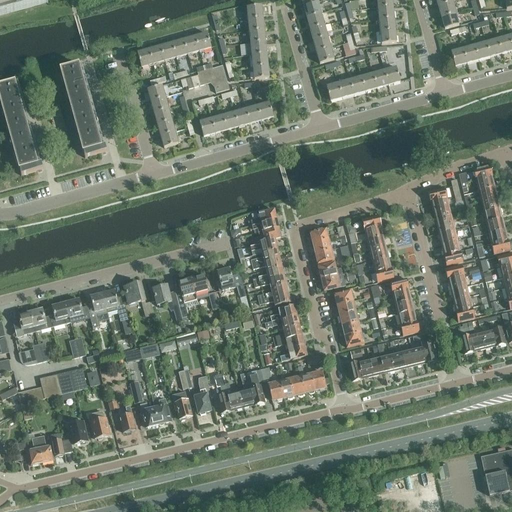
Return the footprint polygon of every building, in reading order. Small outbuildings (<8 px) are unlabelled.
[(0,0),(0,14),(47,1),(46,0),(0,0)] [(393,8),(393,7),(392,0),(377,0),(378,9),(393,8)] [(304,7),(307,19),(321,15),(318,3),(304,7)] [(453,3),(438,7),(441,19),(456,15),(453,3)] [(247,9),(248,21),(263,19),(262,7),(247,9)] [(379,21),(394,20),(393,8),(378,9),(379,21)] [(310,30),(324,26),(321,15),(307,19),(310,30)] [(456,15),(441,19),(445,30),(459,27),(456,15)] [(263,19),(248,21),(250,33),(264,31),(263,19)] [(379,21),(380,33),(395,32),(394,20),(379,21)] [(324,26),(310,30),(313,42),(328,38),(324,26)] [(264,31),(250,33),(251,45),(266,43),(264,31)] [(380,33),(382,45),(397,44),(395,32),(380,33)] [(200,52),(211,49),(207,35),(195,38),(200,52)] [(511,52),(511,47),(509,37),(498,41),(502,55),(511,52)] [(184,41),(186,50),(188,56),(200,52),(195,38),(184,41)] [(313,42),(317,53),(331,49),(328,38),(313,42)] [(188,56),(186,50),(184,41),(172,45),(176,59),(188,56)] [(502,55),(498,41),(486,44),(490,58),(502,55)] [(266,43),(251,45),(252,57),(267,55),(266,43)] [(490,58),(486,44),(474,47),(478,61),(490,58)] [(176,59),(172,45),(161,48),(165,62),(176,59)] [(478,61),(474,47),(463,50),(467,65),(478,61)] [(161,48),(149,51),(153,65),(165,62),(161,48)] [(334,61),(331,49),(317,53),(320,65),(334,61)] [(467,65),(463,50),(451,54),(455,68),(467,65)] [(149,51),(137,54),(141,69),(153,65),(149,51)] [(268,67),(267,55),(252,57),(253,69),(268,67)] [(102,148),(79,65),(60,70),(83,153),(84,153),(85,159),(107,153),(105,147),(106,147),(105,147),(102,148)] [(211,84),(214,89),(228,85),(223,67),(198,74),(198,77),(202,76),(202,75),(208,74),(211,84)] [(269,79),(268,67),(253,69),(255,81),(269,79)] [(400,83),(398,73),(396,69),(384,72),(388,86),(400,83)] [(388,86),(384,72),(373,75),(377,90),(388,86)] [(208,74),(202,75),(202,76),(205,86),(211,84),(208,74)] [(377,90),(373,75),(361,79),(365,93),(377,90)] [(202,76),(198,77),(197,77),(200,88),(205,86),(202,76)] [(197,77),(192,79),(191,79),(194,89),(200,88),(197,77)] [(187,88),(188,88),(189,91),(194,89),(191,79),(185,80),(187,88)] [(365,93),(361,79),(350,82),(354,96),(365,93)] [(354,96),(350,82),(338,85),(342,99),(354,96)] [(15,83),(0,87),(0,101),(19,171),(20,171),(21,177),(43,171),(43,170),(41,165),(42,165),(42,164),(38,165),(15,83)] [(214,89),(216,95),(229,91),(228,85),(214,89)] [(342,99),(338,85),(326,88),(330,103),(342,99)] [(165,99),(165,98),(162,87),(148,91),(151,103),(165,99)] [(151,103),(154,114),(169,110),(165,99),(151,103)] [(273,118),(269,104),(258,107),(262,122),(273,118)] [(258,107),(246,111),(250,125),(262,122),(258,107)] [(169,110),(154,114),(158,126),(172,122),(169,110)] [(239,128),(250,125),(246,111),(234,114),(239,128)] [(227,132),(239,128),(234,114),(223,117),(227,132)] [(223,117),(220,118),(211,120),(215,135),(227,132),(223,117)] [(211,120),(199,124),(204,138),(215,135),(211,120)] [(175,133),(172,122),(158,126),(161,137),(175,133)] [(178,145),(175,133),(161,137),(164,149),(178,145)] [(474,171),(476,182),(491,179),(493,178),(490,167),(474,171)] [(466,174),(459,176),(462,188),(466,187),(465,185),(468,184),(466,174)] [(478,188),(479,192),(495,189),(494,184),(492,183),(491,179),(476,182),(472,183),(474,189),(478,188)] [(456,194),(457,198),(461,197),(460,193),(459,193),(457,183),(452,184),(454,194),(456,194)] [(431,204),(432,204),(447,200),(444,189),(428,193),(431,204)] [(479,192),(481,203),(496,199),(495,195),(496,193),(495,189),(479,192)] [(464,199),(466,207),(468,214),(473,213),(469,198),(464,199)] [(481,203),(484,214),(500,210),(499,205),(497,204),(496,199),(481,203)] [(432,210),(433,215),(450,211),(447,200),(432,204),(433,209),(432,210)] [(484,214),(486,224),(503,220),(500,210),(484,214)] [(248,223),(249,227),(276,220),(276,216),(275,211),(274,211),(269,212),(269,213),(259,215),(260,220),(248,223)] [(436,220),(437,225),(452,221),(450,211),(433,215),(434,219),(436,220)] [(365,232),(380,228),(381,228),(378,217),(362,221),(365,232)] [(258,230),(259,234),(279,229),(278,228),(279,227),(278,225),(277,224),(276,220),(249,227),(250,232),(251,232),(253,231),(258,230)] [(486,224),(489,235),(505,231),(503,220),(486,224)] [(437,231),(439,236),(455,232),(452,221),(437,225),(438,230),(437,231)] [(348,235),(348,236),(354,234),(356,234),(355,230),(350,227),(348,222),(346,223),(349,235),(348,235)] [(337,229),(339,238),(345,236),(343,227),(337,229)] [(366,236),(367,242),(383,238),(382,232),(381,232),(380,228),(365,232),(361,233),(362,237),(366,236)] [(279,229),(259,234),(260,239),(256,240),(253,240),(254,245),(274,240),(281,238),(280,234),(280,231),(279,231),(279,229)] [(230,232),(232,239),(236,237),(238,235),(241,234),(240,230),(230,232)] [(312,240),(313,244),(330,240),(327,230),(310,234),(310,235),(310,237),(311,239),(311,240),(312,240)] [(489,235),(491,245),(508,241),(505,231),(489,235)] [(441,242),(442,246),(457,242),(455,232),(439,236),(440,240),(441,242)] [(367,242),(370,253),(385,249),(384,244),(385,243),(383,238),(367,242)] [(315,254),(315,255),(332,251),(330,240),(313,244),(314,248),(313,248),(313,250),(314,253),(315,254)] [(508,241),(491,245),(494,256),(510,252),(508,241)] [(261,250),(262,254),(277,251),(277,249),(277,248),(277,246),(276,246),(275,242),(251,248),(252,252),(261,250)] [(443,252),(444,257),(460,253),(457,242),(442,246),(444,251),(443,252)] [(477,248),(478,255),(485,253),(484,247),(482,247),(480,248),(477,248)] [(370,253),(372,263),(389,259),(388,255),(386,254),(385,249),(370,253)] [(248,262),(249,267),(279,260),(278,256),(279,256),(279,255),(278,253),(278,252),(277,251),(262,254),(263,259),(248,262)] [(332,251),(315,255),(316,259),(316,260),(317,263),(317,264),(318,266),(335,262),(332,251)] [(460,253),(444,257),(446,268),(463,264),(460,253)] [(500,269),(511,265),(511,254),(497,258),(500,269)] [(372,263),(375,274),(390,270),(389,265),(390,264),(389,259),(372,263)] [(265,268),(266,272),(282,268),(281,267),(282,266),(281,264),(280,263),(279,260),(249,267),(250,272),(265,268)] [(322,280),(337,276),(343,275),(341,270),(336,271),(334,265),(319,269),(319,270),(318,272),(319,275),(320,275),(322,280)] [(511,265),(500,269),(502,279),(511,276),(511,265)] [(448,282),(449,281),(464,278),(462,267),(445,271),(448,282)] [(252,280),(253,285),(269,281),(284,277),(283,274),(283,273),(283,272),(283,271),(282,270),(282,268),(266,272),(268,276),(259,279),(252,280)] [(474,275),(480,274),(478,268),(468,270),(470,276),(474,275)] [(240,275),(232,277),(230,270),(217,273),(220,282),(216,283),(219,293),(237,288),(240,299),(246,298),(242,282),(240,275)] [(390,270),(375,274),(378,284),(394,280),(391,270),(390,270)] [(356,280),(354,272),(348,273),(346,274),(347,280),(348,282),(356,280)] [(483,274),(486,284),(493,282),(491,272),(483,274)] [(337,276),(322,280),(323,285),(322,286),(323,289),(324,290),(324,292),(340,288),(337,276)] [(511,276),(502,279),(505,290),(511,288),(511,276)] [(205,277),(192,280),(198,301),(209,298),(208,295),(210,295),(205,277)] [(270,285),(271,290),(286,286),(286,285),(286,284),(286,282),(285,281),(284,277),(269,281),(253,285),(255,289),(261,288),(270,285)] [(450,287),(451,292),(467,288),(464,278),(449,281),(450,286),(450,287)] [(181,292),(176,293),(181,312),(183,319),(182,320),(183,321),(184,327),(190,326),(189,323),(188,319),(187,320),(186,318),(189,318),(187,311),(187,309),(199,306),(198,301),(192,280),(179,284),(181,292)] [(393,295),(408,292),(409,291),(407,281),(390,285),(393,295)] [(127,298),(123,299),(125,307),(130,306),(141,303),(142,303),(145,302),(141,287),(137,288),(137,286),(125,289),(127,298)] [(257,298),(258,302),(288,295),(287,291),(288,290),(287,288),(286,287),(286,286),(271,290),(272,294),(263,297),(257,298)] [(168,287),(153,291),(157,307),(165,305),(169,310),(171,314),(174,310),(175,314),(177,322),(183,321),(182,320),(183,319),(181,312),(175,293),(170,295),(168,287)] [(453,298),(455,302),(469,299),(467,288),(451,292),(452,297),(453,298)] [(115,292),(103,295),(108,314),(118,311),(121,319),(122,319),(123,322),(129,320),(125,307),(123,299),(123,298),(122,298),(117,300),(115,292)] [(336,303),(337,307),(354,302),(351,292),(334,296),(334,298),(334,299),(335,302),(335,303),(336,303)] [(393,295),(396,306),(412,302),(411,297),(409,296),(408,292),(393,295)] [(210,295),(208,295),(209,298),(211,306),(217,304),(215,294),(210,295)] [(87,308),(90,319),(93,330),(98,329),(97,325),(99,325),(99,323),(109,320),(108,314),(103,295),(90,298),(93,306),(87,308)] [(288,295),(258,302),(260,306),(265,305),(274,303),(275,307),(290,304),(290,302),(290,301),(290,299),(289,299),(288,295)] [(455,308),(456,313),(472,309),(469,299),(455,302),(456,307),(455,308)] [(79,301),(66,304),(71,324),(90,319),(87,308),(81,309),(79,301)] [(339,316),(339,317),(356,313),(354,302),(337,307),(337,310),(337,312),(338,315),(339,316)] [(396,306),(398,316),(413,313),(412,308),(413,306),(412,302),(396,306)] [(145,305),(149,318),(155,317),(151,303),(145,305)] [(54,317),(50,318),(53,329),(71,324),(66,304),(52,308),(54,317)] [(270,319),(271,323),(296,317),(295,312),(296,311),(295,309),(294,308),(294,307),(278,311),(280,316),(271,318),(271,319),(270,319)] [(472,309),(456,313),(459,324),(475,320),(472,309)] [(43,311),(30,314),(34,329),(35,334),(53,329),(50,318),(45,319),(43,311)] [(385,312),(377,313),(379,320),(387,318),(385,312)] [(341,324),(342,328),(359,324),(356,313),(339,317),(339,318),(339,319),(340,323),(341,324)] [(398,316),(401,327),(417,323),(416,318),(414,317),(413,313),(398,316)] [(34,329),(30,314),(18,317),(20,325),(14,327),(17,339),(24,337),(23,332),(34,329)] [(511,343),(511,325),(510,327),(507,315),(502,316),(509,344),(511,343)] [(241,319),(245,331),(254,329),(250,316),(241,319)] [(279,332),(283,331),(299,327),(298,326),(299,325),(299,322),(297,322),(296,317),(271,323),(265,325),(266,330),(277,327),(279,332)] [(224,325),(225,332),(239,329),(238,323),(224,325)] [(417,323),(401,327),(403,337),(420,333),(417,323)] [(344,338),(361,334),(359,324),(342,328),(343,332),(343,333),(343,336),(344,338)] [(470,333),(468,324),(463,326),(463,327),(460,328),(461,335),(470,333)] [(192,326),(185,328),(187,335),(193,333),(192,326)] [(273,339),(274,344),(301,337),(300,332),(301,331),(300,329),(299,328),(299,327),(283,331),(285,336),(276,338),(273,339)] [(492,331),(496,346),(496,348),(506,345),(502,329),(492,331)] [(372,339),(373,340),(380,338),(378,330),(373,331),(371,331),(372,339)] [(197,334),(198,341),(210,339),(208,331),(197,334)] [(492,331),(481,334),(485,350),(490,349),(491,348),(491,347),(496,346),(492,331)] [(361,334),(344,338),(345,342),(345,343),(346,346),(346,347),(347,347),(347,349),(364,345),(361,334)] [(481,334),(471,337),(474,352),(479,350),(481,351),(485,350),(481,334)] [(177,341),(178,346),(197,341),(196,336),(177,341)] [(287,345),(288,351),(304,347),(303,346),(304,345),(304,342),(302,342),(301,337),(274,344),(275,348),(278,347),(287,345)] [(417,341),(416,337),(412,338),(413,342),(415,342),(416,345),(421,344),(420,341),(417,341)] [(474,352),(471,337),(460,339),(464,356),(475,353),(474,352)] [(81,340),(75,341),(80,359),(86,357),(81,340)] [(80,359),(75,341),(69,343),(74,360),(80,359)] [(175,342),(160,346),(162,354),(176,350),(175,342)] [(39,346),(43,363),(50,362),(45,344),(39,346)] [(143,360),(161,355),(159,350),(157,345),(140,349),(140,351),(142,359),(143,360)] [(433,345),(422,348),(426,365),(437,362),(433,345)] [(35,357),(21,361),(21,360),(20,361),(21,362),(21,363),(22,365),(23,365),(24,366),(25,366),(27,367),(28,367),(30,367),(37,365),(43,363),(39,346),(33,348),(35,357)] [(304,347),(288,351),(290,356),(281,358),(282,363),(306,357),(305,352),(306,351),(305,349),(304,348),(304,347)] [(422,348),(411,351),(415,367),(420,366),(421,365),(422,365),(422,366),(426,365),(422,348)] [(140,351),(125,354),(127,363),(143,360),(142,359),(140,351)] [(411,351),(401,353),(404,369),(409,368),(411,369),(415,367),(411,351)] [(401,353),(390,356),(394,373),(399,371),(400,370),(404,369),(401,353)] [(87,359),(88,365),(100,362),(99,356),(87,359)] [(390,356),(380,358),(383,374),(388,373),(390,374),(394,373),(390,356)] [(307,360),(309,367),(320,364),(318,358),(307,360)] [(380,358),(369,361),(373,378),(378,377),(379,375),(383,374),(380,358)] [(0,362),(0,369),(10,367),(9,361),(0,362)] [(369,361),(359,363),(362,379),(367,378),(369,379),(373,378),(369,361)] [(362,379),(359,363),(348,366),(352,383),(363,380),(362,379)] [(10,367),(0,369),(0,375),(12,372),(10,367)] [(298,369),(300,379),(304,394),(309,393),(309,394),(311,395),(314,394),(315,393),(314,392),(315,392),(311,376),(305,377),(302,367),(298,369)] [(269,369),(261,371),(264,382),(272,380),(269,369)] [(82,370),(76,371),(81,392),(87,390),(82,370)] [(76,371),(70,373),(75,393),(81,392),(76,371)] [(264,382),(261,371),(256,373),(258,384),(264,382)] [(188,372),(184,373),(188,390),(192,389),(188,372)] [(70,373),(64,374),(69,394),(75,393),(70,373)] [(188,390),(184,373),(179,374),(183,391),(188,390)] [(256,373),(246,375),(248,379),(254,405),(254,406),(265,404),(261,387),(259,388),(257,377),(256,373)] [(322,373),(311,376),(315,392),(319,391),(320,392),(321,392),(324,392),(325,390),(325,389),(326,389),(322,373)] [(64,374),(58,376),(63,396),(69,394),(64,374)] [(99,386),(96,374),(88,376),(91,388),(99,386)] [(248,379),(246,375),(240,376),(244,391),(239,393),(244,409),(249,408),(250,406),(254,405),(248,379)] [(58,376),(52,377),(57,397),(63,396),(58,376)] [(231,411),(225,386),(222,376),(218,377),(223,397),(216,398),(221,415),(231,412),(231,411)] [(52,377),(46,378),(51,399),(57,397),(52,377)] [(40,380),(42,389),(45,400),(51,399),(46,378),(40,380)] [(199,380),(199,385),(201,397),(195,399),(199,415),(200,415),(200,417),(205,416),(205,414),(211,412),(207,396),(210,395),(206,378),(199,380)] [(300,379),(290,381),(294,397),(298,396),(299,397),(300,398),(303,397),(304,396),(304,394),(300,379)] [(290,381),(279,384),(283,400),(288,398),(288,399),(289,400),(292,400),(293,398),(293,397),(294,397),(290,381)] [(138,384),(130,385),(134,405),(143,403),(138,384)] [(283,400),(279,384),(268,386),(272,402),(277,401),(277,402),(278,403),(282,402),(282,401),(282,400),(283,400)] [(229,385),(225,386),(231,411),(236,410),(237,411),(242,410),(238,393),(232,395),(229,385)] [(3,402),(19,394),(16,389),(0,396),(3,402)] [(42,389),(36,390),(39,402),(45,400),(42,389)] [(26,393),(19,394),(25,422),(32,420),(29,404),(26,393)] [(187,401),(185,394),(172,397),(176,412),(177,412),(180,421),(181,421),(182,422),(185,421),(186,419),(191,418),(187,401)] [(161,408),(155,409),(154,409),(158,426),(159,426),(162,426),(164,425),(171,423),(168,412),(169,412),(168,406),(167,407),(165,401),(160,402),(161,408)] [(109,409),(110,413),(117,411),(118,411),(116,403),(114,403),(108,405),(109,409)] [(154,409),(155,409),(154,407),(148,409),(147,405),(141,406),(142,412),(141,413),(142,418),(144,418),(146,429),(152,427),(155,428),(156,428),(157,426),(158,426),(154,409)] [(131,432),(136,431),(130,407),(126,409),(128,416),(120,418),(120,419),(119,421),(119,423),(121,424),(123,434),(125,434),(126,435),(130,434),(131,432)] [(105,419),(104,420),(102,413),(90,416),(96,441),(97,440),(99,441),(102,440),(102,439),(110,437),(105,419)] [(83,423),(69,426),(74,446),(88,442),(83,423)] [(55,458),(58,457),(60,458),(63,457),(64,456),(65,456),(61,435),(57,436),(56,435),(51,436),(55,458)] [(44,438),(37,439),(43,464),(54,462),(51,447),(46,448),(44,438)] [(32,440),(34,451),(28,452),(31,466),(43,464),(37,439),(35,440),(32,440)] [(63,443),(65,454),(73,453),(70,441),(63,443)] [(12,446),(15,463),(21,462),(18,444),(12,446)] [(498,455),(481,458),(490,497),(511,492),(511,451),(506,453),(498,455)]
